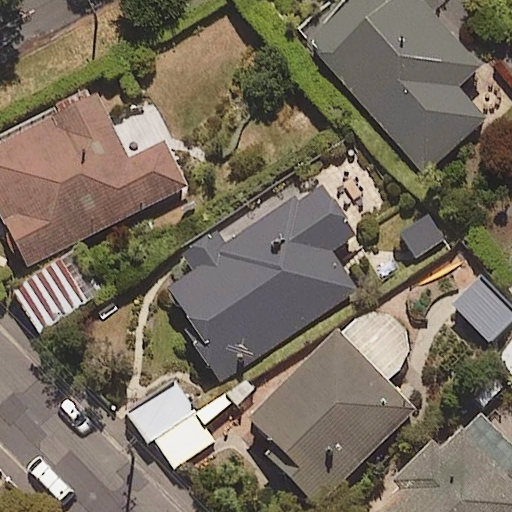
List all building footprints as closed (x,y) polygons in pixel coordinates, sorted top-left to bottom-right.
[(438,18),(448,9),(440,0),(359,0),(309,45),(426,177),(487,122),(460,91),(485,70),(438,18)] [(0,212),(31,271),(188,188),(166,145),(131,164),(96,97),(0,147),(0,212)] [(356,239),(317,183),(210,256),(215,263),(164,298),(224,385),(357,293),(331,256),(356,239)] [(446,246),(430,221),(401,239),(417,264),(446,246)] [(511,326),(511,309),(485,283),(458,311),(493,346),(511,326)] [(367,317),(355,321),(256,421),(280,445),(269,457),(324,511),(421,412),(393,384),(403,374),(409,355),(407,343),(397,327),(380,318),(367,317)] [(511,391),(490,367),(463,391),(486,416),(511,392),(511,391)] [(150,445),(195,415),(177,388),(133,418),(150,445)] [(195,415),(150,445),(170,473),(214,444),(205,430),(232,411),(222,397),(195,415)] [(403,494),(384,511),(511,511),(511,443),(482,413),(445,451),(437,444),(395,486),(403,494)]
